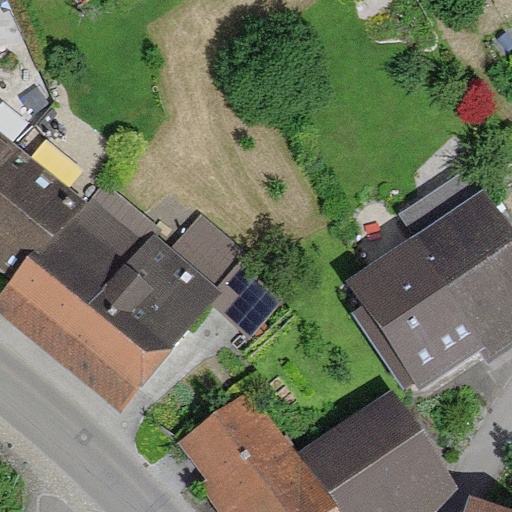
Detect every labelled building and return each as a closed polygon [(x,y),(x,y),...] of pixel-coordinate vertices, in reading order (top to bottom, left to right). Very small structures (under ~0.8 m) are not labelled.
[(0,172),(18,150),(0,135),(0,172)] [(18,150),(0,172),(0,277),(15,289),(87,207),(18,150)] [(418,242),(484,198),(468,174),(402,218),(418,242)] [(15,289),(0,306),(0,318),(119,421),(167,365),(215,310),(225,299),(173,252),(159,241),(164,234),(106,184),(87,207),(15,289)] [(418,242),(413,247),(486,357),(483,360),(490,372),(511,356),(511,237),(486,196),(484,198),(418,242)] [(203,219),(173,252),(225,299),(215,310),(250,341),(284,303),(248,272),(255,265),(203,219)] [(413,247),(347,289),(363,313),(414,390),(420,399),(483,360),(486,357),(413,247)] [(414,390),(363,313),(354,319),(406,396),(414,390)] [(392,390),(298,453),(336,511),(435,511),(437,511),(455,485),(392,390)] [(336,511),(298,453),(248,391),(179,441),(203,477),(196,481),(203,491),(218,511),(336,511)] [(511,511),(471,499),(467,511),(511,511)]
